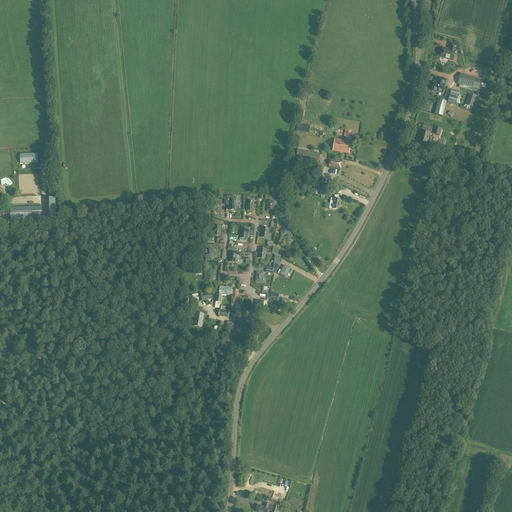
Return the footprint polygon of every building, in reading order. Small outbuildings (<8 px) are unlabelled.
[(453,61),(458,45),(451,43),(449,49),(443,48),(440,58),(453,61)] [(459,85),(459,88),(467,90),(467,89),(471,90),(472,88),(479,90),(482,79),(460,73),(457,84),(459,85)] [(437,83),(434,82),(432,90),(433,90),(433,91),(436,92),(437,91),(443,93),(446,80),(438,78),(437,83)] [(450,96),(448,102),(449,103),(456,105),(459,92),(459,91),(451,89),(450,96)] [(474,107),(478,97),(469,94),(466,105),(474,107)] [(443,116),(447,102),(442,100),(439,100),(439,99),(435,114),(443,116)] [(439,136),(441,129),(434,127),(432,127),(432,126),(423,124),(422,128),(423,128),(422,130),(421,130),(418,141),(427,144),(430,134),(433,135),(433,134),(439,136)] [(349,154),(350,142),(335,140),(333,151),(349,154)] [(443,145),(435,144),(435,150),(436,150),(435,155),(441,155),(441,151),(442,151),(443,145)] [(296,159),(318,163),(320,154),(298,151),(296,159)] [(37,154),(20,154),(20,164),(37,163),(37,154)] [(340,169),(342,161),(332,159),(330,167),(340,169)] [(328,203),(327,208),(329,208),(339,210),(340,200),(340,196),(335,195),(334,199),(331,198),(330,203),(328,203)] [(47,220),(56,220),(55,198),(46,198),(47,220)] [(268,201),(267,211),(275,212),(276,205),(275,205),(275,202),(273,201),(270,200),(270,201),(268,201)] [(216,202),(215,202),(214,206),(213,206),(213,213),(221,213),(222,203),(220,203),(220,202),(216,202)] [(42,206),(10,207),(10,220),(17,220),(36,219),(36,218),(42,218),(41,213),(32,214),(32,213),(42,212),(42,206)] [(263,227),(261,237),(262,237),(262,236),(268,237),(267,238),(268,238),(268,235),(270,235),(271,229),(269,228),(263,227)] [(247,241),(248,229),(248,230),(242,229),(242,228),(241,232),(240,232),(240,235),(241,235),(240,240),(247,241)] [(290,234),(284,228),(281,231),(283,233),(280,236),(284,240),(288,237),(291,239),(294,236),(291,233),(290,234)] [(213,253),(212,248),(209,249),(210,254),(206,255),(208,261),(215,259),(214,257),(216,256),(216,253),(213,253)] [(291,269),(284,266),(280,274),(286,277),(291,269)] [(214,275),(214,271),(206,271),(206,281),(213,281),(213,275),(214,275)] [(264,279),(264,273),(257,272),(256,282),(257,282),(257,283),(260,283),(260,282),(262,283),(263,279),(264,279)] [(231,295),(231,288),(220,287),(219,294),(217,294),(216,302),(220,303),(221,294),(231,295)] [(242,304),(242,297),(237,297),(238,290),(233,289),(232,300),(233,300),(233,303),(242,304)] [(195,294),(192,295),(193,302),(205,300),(213,299),(211,291),(200,293),(200,290),(194,291),(195,294)] [(287,311),(290,300),(282,299),(280,307),(280,309),(280,310),(282,310),(287,311)] [(262,312),(263,301),(256,300),(255,309),(255,310),(255,311),(255,312),(257,312),(262,312)] [(202,314),(203,308),(197,307),(196,313),(194,325),(201,327),(203,314),(202,314)] [(246,333),(247,325),(240,324),(239,325),(238,325),(237,331),(238,331),(238,333),(242,333),(242,332),(246,333)] [(277,511),(279,507),(265,502),(263,506),(258,505),(256,511),(257,511),(267,511),(268,510),(272,511),(271,511),(277,511)]
